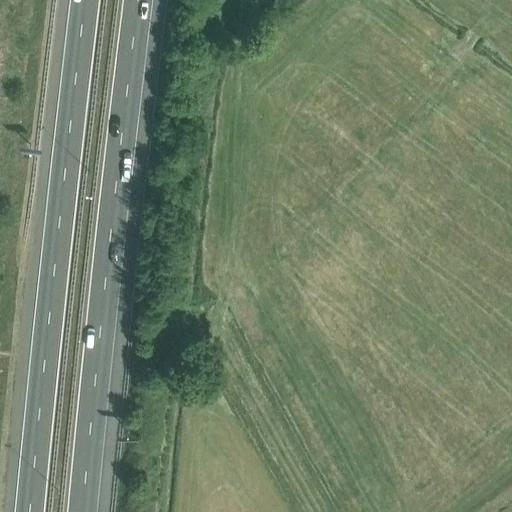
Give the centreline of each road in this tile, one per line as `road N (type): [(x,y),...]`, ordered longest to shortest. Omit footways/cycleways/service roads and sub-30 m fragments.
road 1 (motorway): [(81,511),(136,0)]
road 2 (motorway): [(83,0),(29,511)]
road 3 (track): [(318,511),(230,366)]
